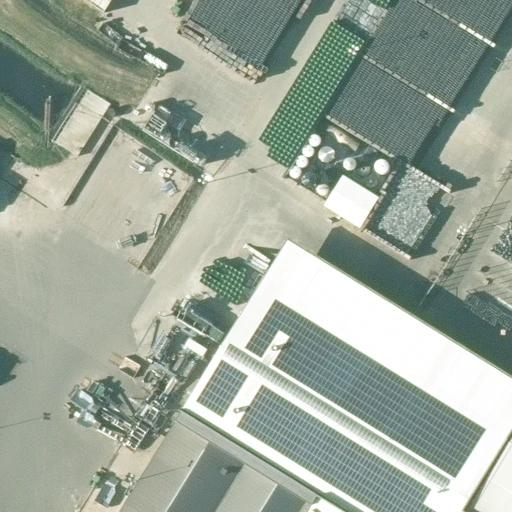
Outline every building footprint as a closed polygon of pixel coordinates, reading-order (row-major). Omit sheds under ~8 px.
[(106,39),(127,41),(130,16),(108,14),(106,39)] [(414,111),(353,81),(361,65),(361,50),(321,130),(321,143),(333,155),(336,156),(353,157),(354,123),(408,124),(408,118),(423,125),(409,152),(422,164),(422,181),(432,186),(446,186),(453,192),(462,183),(472,193),(482,198),(493,186),(502,169),(511,169),(511,158),(511,157),(446,124),(427,124),(431,117),(430,117),(419,106),(414,111)] [(77,167),(112,114),(89,99),(55,152),(77,167)] [(125,139),(103,167),(111,173),(133,145),(125,139)] [(144,214),(153,222),(179,191),(163,178),(149,195),(156,200),(144,214)] [(379,200),(343,178),(324,209),(360,231),(379,200)] [(392,273),(420,304),(449,278),(435,262),(445,253),(431,237),(392,273)] [(511,511),(511,432),(509,437),(263,284),(217,359),(183,414),(181,413),(180,414),(182,415),(122,511),(511,511)] [(445,348),(497,370),(505,350),(453,328),(445,348)] [(114,376),(129,382),(133,373),(117,367),(114,376)]
